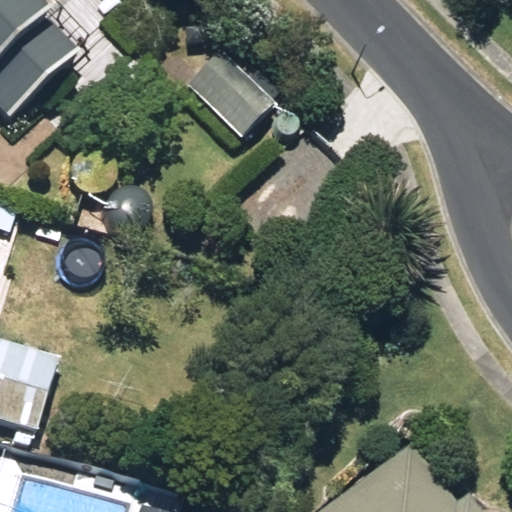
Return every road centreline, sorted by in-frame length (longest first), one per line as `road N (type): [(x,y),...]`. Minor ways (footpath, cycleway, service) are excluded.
road 1 (residential): [(494,165),(430,81),(352,0)]
road 2 (residential): [(511,302),(485,226),(494,165)]
